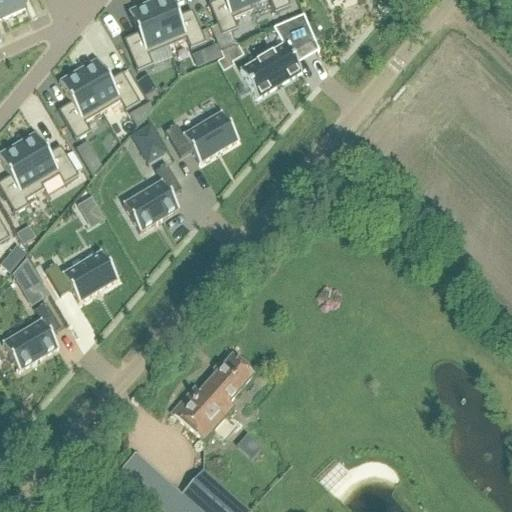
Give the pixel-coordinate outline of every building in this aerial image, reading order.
[(16,0),(0,0),(0,25),(0,26),(23,15),(16,0)] [(166,0),(147,8),(166,52),(185,44),(189,54),(205,47),(191,15),(177,21),(168,0),(166,0)] [(219,0),(221,3),(207,8),(221,41),(236,34),(232,24),(252,15),(250,11),(245,0),(219,0)] [(245,0),(250,11),(267,3),(274,18),(289,11),(284,0),(245,0)] [(166,52),(147,8),(127,17),(136,39),(122,45),(136,77),(152,70),(148,60),(166,52)] [(264,61),(239,76),(256,105),(297,80),(290,68),(316,52),(302,20),(272,33),(255,40),(264,61)] [(77,76),(101,117),(119,107),(124,116),(139,108),(121,78),(108,85),(96,65),(77,76)] [(101,117),(77,76),(58,88),(70,108),(57,116),(75,146),(90,137),(84,128),(101,117)] [(136,87),(144,99),(154,93),(147,81),(136,87)] [(152,114),(149,109),(129,120),(136,132),(152,114)] [(190,156),(198,170),(237,147),(220,119),(182,142),(175,131),(164,138),(180,163),(190,156)] [(137,150),(154,140),(149,131),(131,141),(137,150)] [(35,139),(16,150),(41,191),(57,181),(63,190),(77,181),(60,151),(47,159),(35,139)] [(43,195),(41,191),(16,150),(0,159),(0,167),(9,182),(0,186),(0,196),(14,219),(28,211),(25,206),(43,195)] [(154,177),(160,187),(122,211),(139,239),(177,215),(170,202),(180,196),(165,170),(154,177)] [(0,248),(9,243),(0,227),(0,248)] [(16,269),(24,258),(16,251),(7,261),(16,269)] [(117,286),(100,258),(61,280),(55,270),(44,276),(59,302),(70,296),(78,309),(117,286)] [(1,349),(18,378),(57,354),(49,341),(60,335),(45,309),(34,316),(40,326),(1,349)] [(232,411),(227,407),(251,380),(231,362),(199,398),(193,393),(171,420),(201,447),(232,411)] [(179,500),(182,503),(174,511),(244,511),(203,475),(179,500)]
